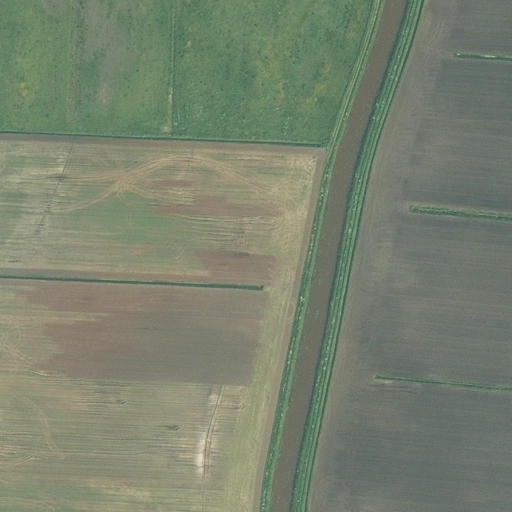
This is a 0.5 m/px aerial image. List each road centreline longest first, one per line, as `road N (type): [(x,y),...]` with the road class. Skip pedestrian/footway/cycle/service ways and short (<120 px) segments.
road 1 (track): [(295,511),(366,152),(416,0)]
road 2 (track): [(260,511),(324,157),(373,0)]
